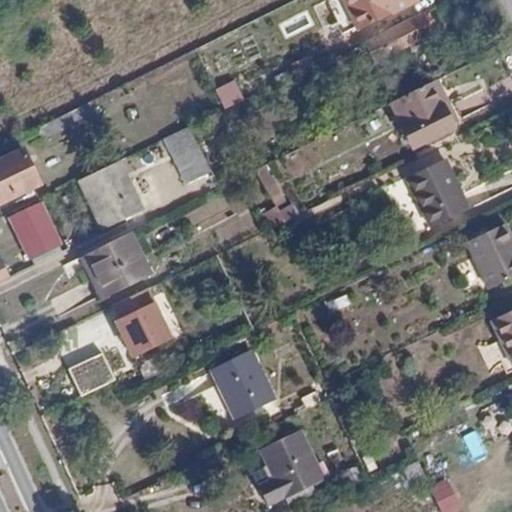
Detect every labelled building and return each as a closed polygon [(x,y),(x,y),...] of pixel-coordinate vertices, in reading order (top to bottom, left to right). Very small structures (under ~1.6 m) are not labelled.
[(341,0),(356,30),(396,11),(389,0),(341,0)] [(430,13),(337,58),(346,76),(373,62),(375,65),(438,31),(430,13)] [(463,118),(443,78),(437,81),(448,101),(442,104),(452,124),(463,118)] [(448,101),(437,81),(392,103),(411,143),(452,124),(442,104),(448,101)] [(464,117),(495,99),(486,85),(456,103),(464,117)] [(83,105),(89,117),(90,120),(99,115),(93,100),(83,105)] [(83,105),(36,128),(42,140),(89,117),(83,105)] [(330,106),(312,115),(321,133),(339,123),(330,106)] [(212,171),(189,127),(163,139),(187,185),(212,171)] [(24,150),(0,161),(0,203),(13,197),(15,202),(35,193),(32,188),(40,184),(24,150)] [(417,197),(456,178),(447,158),(407,177),(417,197)] [(112,163),(79,180),(103,230),(142,211),(118,161),(112,163)] [(271,194),(281,189),(266,165),(257,171),(271,194)] [(471,209),(456,178),(417,197),(432,227),(471,209)] [(41,205),(12,220),(31,260),(60,246),(41,205)] [(266,211),(272,227),(286,221),(279,205),(266,211)] [(511,233),(507,223),(466,242),(489,290),(511,278),(511,233)] [(152,272),(132,233),(85,256),(91,269),(96,267),(108,293),(152,272)] [(85,256),(79,259),(99,298),(108,293),(96,267),(91,269),(85,256)] [(0,259),(0,281),(9,278),(0,259)] [(160,298),(117,318),(135,356),(178,336),(160,298)] [(511,311),(492,321),(511,363),(511,311)] [(252,351),(210,371),(234,421),(277,400),(252,351)] [(301,430),(260,450),(284,500),(326,481),(301,430)] [(415,452),(407,435),(394,442),(402,459),(415,452)] [(429,487),(446,478),(433,450),(417,457),(418,460),(429,487)] [(442,511),(455,511),(465,508),(450,478),(430,487),(442,511)]
